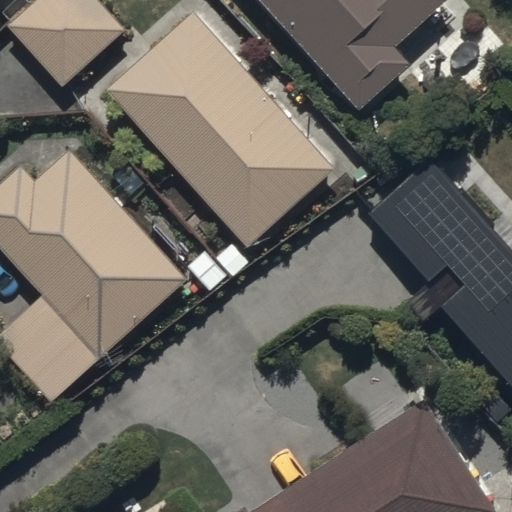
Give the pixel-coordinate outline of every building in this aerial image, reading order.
[(98,0),(42,0),(11,29),(67,90),(129,34),(98,0)] [(261,0),(367,116),(420,68),(404,49),(456,1),(454,0),(261,0)] [(198,14),(111,92),(253,250),(340,172),(198,14)] [(0,340),(0,343),(55,406),(192,283),(76,152),(39,185),(26,170),(0,192),(0,243),(48,298),(0,340)] [(451,309),(511,376),(511,249),(433,161),(373,215),(436,286),(453,272),(471,292),(451,309)] [(260,511),(501,511),(432,403),(260,511)]
